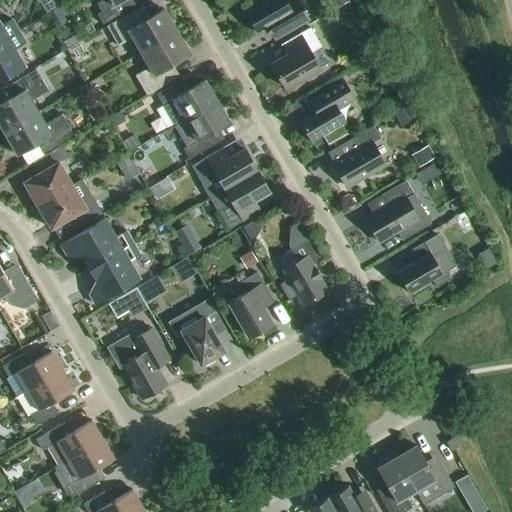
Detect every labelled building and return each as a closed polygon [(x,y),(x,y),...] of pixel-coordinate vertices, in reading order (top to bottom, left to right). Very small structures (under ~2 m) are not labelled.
[(102,0),(97,4),(101,12),(97,14),(103,25),(131,8),(126,0),(102,0)] [(264,0),(245,11),(258,35),(268,29),(274,40),(309,20),(297,0),(294,0),(287,4),(284,0),(264,0)] [(66,21),(59,8),(47,15),(54,28),(66,21)] [(132,38),(141,53),(177,32),(164,9),(140,23),(133,11),(106,27),(118,47),(132,38)] [(356,20),(357,17),(344,11),(338,22),(351,29),(356,20)] [(0,41),(18,31),(12,19),(1,25),(0,23),(0,41)] [(271,64),(285,88),(319,68),(310,53),(321,47),(310,28),(281,45),(287,55),(271,64)] [(18,31),(0,41),(0,82),(26,68),(15,49),(25,43),(18,31)] [(177,32),(141,53),(149,67),(135,75),(146,96),(173,80),(166,68),(190,54),(177,32)] [(369,67),(376,69),(382,66),(376,55),(366,61),(369,67)] [(0,104),(0,126),(4,133),(38,112),(31,100),(48,91),(36,70),(11,84),(18,94),(0,104)] [(156,94),(174,126),(217,101),(205,80),(186,90),(180,80),(156,94)] [(315,111),(299,120),(311,142),(321,136),(328,146),(350,134),(344,123),(345,122),(338,110),(354,100),(343,80),(308,100),(315,111)] [(406,107),(400,95),(388,102),(395,113),(406,107)] [(217,101),(174,126),(186,147),(183,149),(189,159),(217,143),(211,133),(229,122),(217,101)] [(415,122),(407,107),(394,114),(403,129),(415,122)] [(38,112),(4,133),(17,155),(44,139),(50,150),(74,135),(62,115),(45,124),(38,112)] [(114,128),(125,121),(120,112),(108,119),(114,128)] [(371,142),(380,137),(373,126),(352,138),(358,148),(333,163),(347,187),(385,165),(371,142)] [(140,145),(134,135),(122,142),(128,152),(140,145)] [(24,182),(37,206),(72,185),(58,163),(69,157),(62,145),(36,160),(43,171),(24,182)] [(435,158),(428,146),(412,155),(419,167),(435,158)] [(191,166),(209,198),(257,170),(245,148),(221,162),(215,152),(191,166)] [(132,165),(127,155),(115,162),(121,171),(132,165)] [(257,170),(209,198),(228,230),(252,216),(246,205),(270,192),(257,170)] [(102,214),(91,194),(82,179),(72,185),(37,206),(51,229),(52,228),(70,218),(76,229),(102,214)] [(365,218),(379,243),(419,220),(406,198),(413,193),(406,181),(381,195),(387,205),(365,218)] [(162,196),(155,185),(149,188),(156,200),(162,196)] [(77,250),(88,269),(133,243),(126,231),(115,237),(105,218),(60,245),(66,256),(77,250)] [(283,270),(288,280),(280,285),(289,300),(297,295),(303,305),(328,291),(313,265),(323,259),(301,221),(291,227),(289,246),(298,261),(283,270)] [(456,266),(438,234),(433,236),(412,249),(418,259),(397,272),(409,293),(443,274),(456,266)] [(187,256),(200,249),(196,242),(183,249),(187,256)] [(133,243),(88,269),(99,288),(89,294),(95,305),(140,279),(129,261),(140,255),(133,243)] [(257,262),(250,251),(240,258),(246,269),(257,262)] [(187,258),(170,268),(179,284),(197,273),(187,258)] [(0,267),(0,297),(4,295),(9,305),(23,309),(38,300),(19,268),(5,276),(0,267)] [(243,294),(228,303),(248,337),(272,324),(263,308),(274,301),(257,272),(237,283),(243,294)] [(146,306),(136,289),(123,296),(109,304),(116,316),(130,308),(132,313),(146,306)] [(215,336),(225,330),(208,300),(190,311),(170,323),(176,334),(181,332),(200,365),(224,351),(215,336)] [(108,349),(119,368),(122,366),(141,399),(167,385),(156,367),(170,359),(152,328),(139,336),(140,339),(133,343),(129,337),(108,349)] [(5,379),(16,398),(63,371),(51,352),(30,364),(24,354),(2,367),(8,377),(5,379)] [(63,371),(16,398),(27,417),(30,415),(36,425),(58,413),(52,402),(74,390),(63,371)] [(49,446),(59,465),(60,465),(103,440),(92,421),(70,433),(64,423),(35,440),(42,450),(49,446)] [(446,442),(451,451),(464,444),(458,435),(446,442)] [(60,465),(59,465),(54,468),(71,498),(99,482),(93,471),(114,459),(103,440),(60,465)] [(416,445),(397,457),(416,490),(424,505),(455,487),(440,463),(430,469),(416,445)] [(416,490),(397,457),(377,468),(391,492),(380,498),(388,511),(403,511),(412,507),(405,496),(416,490)] [(467,476),(456,483),(463,495),(474,489),(467,476)] [(348,485),(328,497),(336,511),(377,511),(365,489),(354,495),(348,485)] [(24,509),(35,502),(32,497),(26,486),(14,493),(24,509)] [(94,511),(96,511),(137,511),(143,509),(132,490),(111,502),(105,492),(83,505),(86,511),(94,511)] [(336,511),(328,497),(307,509),(308,511),(336,511)]
